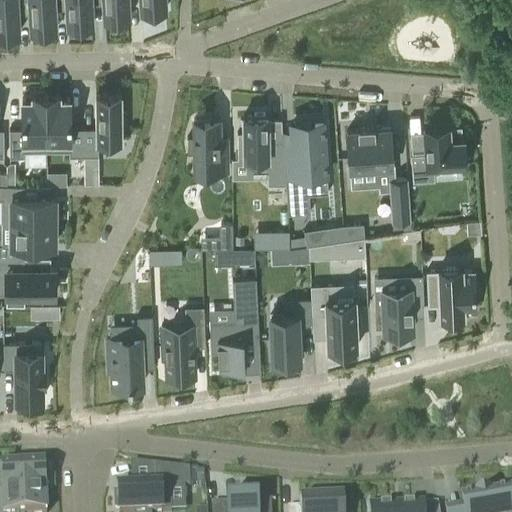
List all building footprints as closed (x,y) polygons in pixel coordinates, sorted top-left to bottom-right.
[(0,0),(0,34),(19,33),(18,17),(17,1),(16,0),(0,0)] [(16,0),(17,1),(18,0),(25,0),(28,0),(30,23),(30,31),(34,31),(55,29),(55,24),(53,0),(16,0)] [(65,0),(67,17),(67,25),(71,25),(92,24),(92,17),(90,0),(65,0)] [(102,0),(104,15),(104,19),(108,18),(129,17),(128,7),(127,0),(102,0)] [(139,0),(140,6),(140,10),(165,9),(164,0),(139,0)] [(22,129),(9,129),(9,157),(24,157),(24,151),(34,151),(46,151),(45,94),(31,95),(31,97),(31,99),(21,99),(22,129)] [(59,94),(45,94),(46,151),(69,151),(69,156),(83,156),(83,128),(70,128),(70,109),(69,98),(61,98),(59,98),(59,94)] [(96,128),(83,128),(83,156),(84,156),(84,168),(98,168),(98,156),(98,145),(121,145),(121,134),(121,125),(125,125),(125,109),(121,109),(120,94),(95,94),(96,128)] [(243,132),(237,132),(237,158),(249,158),(250,171),(267,171),(267,184),(285,184),(285,179),(282,141),(268,141),(267,115),(265,115),(265,112),(253,112),(253,115),(243,115),(243,132)] [(193,136),(187,136),(187,143),(188,143),(188,152),(193,152),(193,161),(194,161),(194,169),(212,169),(212,170),(227,170),(226,137),(224,137),(224,138),(219,138),(219,118),(209,118),(209,119),(193,119),(194,128),(193,128),(193,136)] [(327,179),(323,123),(293,125),(297,178),(285,179),(285,184),(288,218),(310,216),(308,180),(327,179)] [(373,128),(373,126),(358,127),(358,129),(347,130),(349,169),(377,167),(377,172),(394,171),(393,156),(391,156),(389,127),(373,128)] [(425,153),(410,154),(412,182),(434,180),(433,165),(464,163),(462,138),(461,126),(449,127),(449,126),(423,128),(424,132),(425,153)] [(66,172),(47,172),(47,185),(66,185),(66,172)] [(407,178),(389,179),(392,222),(410,220),(407,178)] [(0,184),(0,199),(1,199),(1,214),(1,221),(54,221),(54,198),(46,198),(24,197),(24,185),(14,185),(6,185),(0,184)] [(1,244),(0,243),(0,256),(24,257),(24,245),(50,245),(54,245),(54,221),(1,221),(1,244)] [(479,221),(465,223),(466,234),(480,234),(479,221)] [(232,223),(218,224),(219,248),(232,247),(232,223)] [(342,225),(329,227),(331,242),(334,241),(343,240),(342,225)] [(343,240),(334,241),(335,257),(365,256),(364,237),(343,240)] [(308,245),(289,247),(290,262),(308,261),(309,261),(309,258),(308,245)] [(139,248),(134,257),(135,285),(150,284),(149,248),(139,248)] [(214,248),(214,262),(254,262),(254,248),(233,248),(214,248)] [(0,293),(6,294),(24,294),(54,294),(54,269),(50,269),(24,269),(24,257),(0,256),(0,293)] [(477,298),(477,283),(473,283),(473,271),(461,271),(461,267),(438,268),(438,270),(426,271),(427,306),(439,305),(440,316),(463,315),(463,311),(474,311),(474,299),(477,298)] [(400,289),(374,290),(374,309),(383,308),(384,331),(412,330),(410,296),(421,295),(423,295),(422,275),(409,275),(410,288),(400,289)] [(234,322),(209,323),(210,353),(217,353),(218,370),(222,370),(222,374),(241,373),(240,369),(244,369),(243,342),(258,341),(256,279),(232,280),(234,322)] [(359,327),(359,315),(355,315),(355,297),(337,298),(336,282),(310,283),(311,297),(311,313),(325,313),(327,347),(336,346),(336,350),(348,349),(348,346),(357,345),(356,328),(359,327)] [(288,314),(269,315),(271,360),(299,359),(298,325),(312,324),(311,313),(311,297),(287,298),(288,314)] [(47,305),(47,318),(59,318),(59,305),(47,305)] [(185,324),(161,325),(163,359),(166,359),(166,377),(194,376),(193,346),(205,346),(203,305),(184,306),(185,324)] [(137,336),(106,338),(108,369),(111,369),(112,386),(127,385),(127,387),(132,387),(131,385),(137,385),(137,384),(142,384),(140,348),(153,347),(152,315),(136,315),(137,323),(137,336)] [(40,342),(3,342),(3,369),(16,369),(16,387),(16,400),(41,399),(41,385),(44,385),(43,365),(41,365),(40,342)] [(48,485),(47,470),(44,471),(43,465),(0,467),(0,492),(44,490),(44,486),(48,485)] [(170,511),(169,488),(189,487),(188,470),(151,466),(152,487),(117,489),(117,494),(113,494),(114,510),(118,510),(117,511),(170,511)] [(45,511),(44,490),(0,492),(0,511),(45,511)] [(461,507),(445,510),(444,511),(511,511),(511,503),(511,504),(510,492),(490,496),(490,495),(472,498),(472,499),(460,501),(461,507)] [(299,508),(286,509),(286,511),(343,511),(343,499),(311,500),(299,501),(299,508)] [(270,511),(270,507),(274,507),(274,505),(258,506),(258,503),(226,504),(226,507),(211,508),(211,511),(270,511)]
